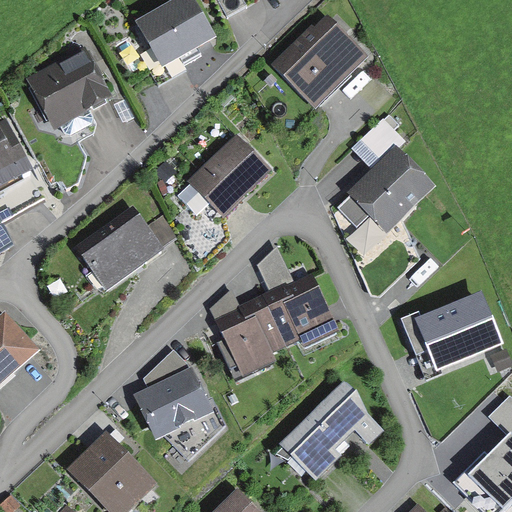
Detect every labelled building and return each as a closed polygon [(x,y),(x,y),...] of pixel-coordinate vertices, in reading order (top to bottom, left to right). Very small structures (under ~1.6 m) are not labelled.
[(188,5),(141,29),(163,71),(210,47),(188,5)] [(324,26),(279,70),(315,108),(361,64),(324,26)] [(83,58),(33,82),(60,138),(92,123),(87,113),(105,104),(83,58)] [(0,142),(0,194),(20,185),(0,142)] [(238,146),(182,196),(198,213),(209,202),(223,218),(267,179),(238,146)] [(397,157),(340,209),(358,228),(369,217),(385,234),(429,192),(397,157)] [(129,217),(78,250),(104,290),(155,257),(129,217)] [(150,228),(157,244),(174,237),(167,220),(150,228)] [(304,348),(333,335),(309,283),(263,303),(284,350),(301,342),(304,348)] [(267,357),(284,350),(263,303),(218,324),(242,377),(271,364),(267,357)] [(422,329),(438,370),(495,347),(478,306),(422,329)] [(4,326),(0,329),(0,388),(33,360),(4,326)] [(189,377),(138,401),(158,443),(208,420),(189,377)] [(346,391),(284,454),(314,483),(359,438),(370,449),(382,436),(365,420),(358,403),(346,391)] [(504,437),(511,432),(511,400),(491,411),(504,437)] [(480,466),(511,496),(511,495),(511,440),(510,439),(480,466)] [(108,446),(75,479),(107,511),(128,511),(151,490),(108,446)] [(246,511),(236,501),(225,511),(246,511)]
